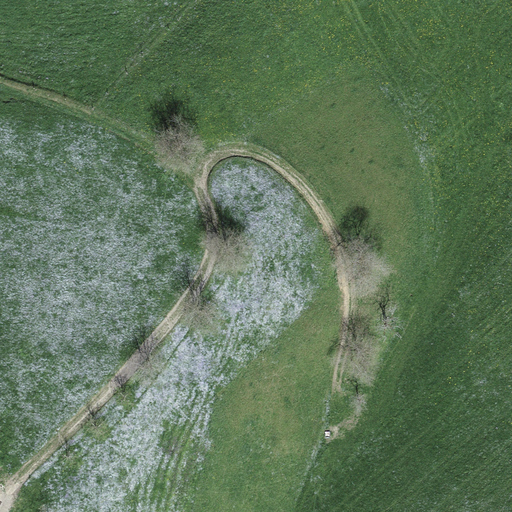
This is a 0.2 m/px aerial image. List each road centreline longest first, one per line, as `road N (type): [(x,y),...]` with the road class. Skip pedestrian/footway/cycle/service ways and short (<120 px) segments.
road 1 (track): [(0,86),(109,129),(173,166),(199,195),(211,228),(191,291),(158,336),(0,494)]
road 2 (track): [(199,195),(211,161),(229,154),(264,159),(340,240),(354,291),(334,388),(336,420)]
